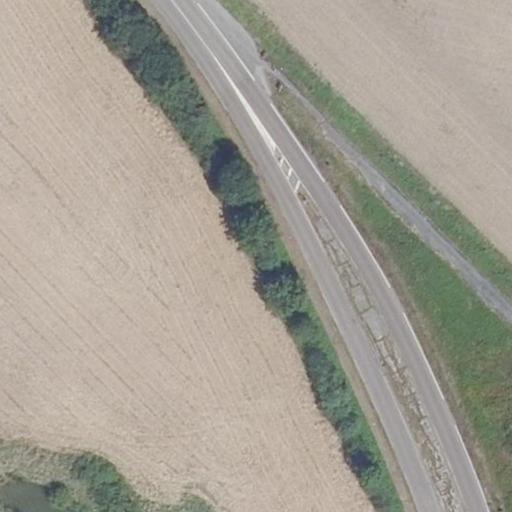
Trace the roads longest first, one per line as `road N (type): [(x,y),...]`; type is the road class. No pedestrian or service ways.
road 1 (secondary): [(454,511),(361,290),(171,0)]
road 2 (track): [(194,27),(284,82),(511,313)]
